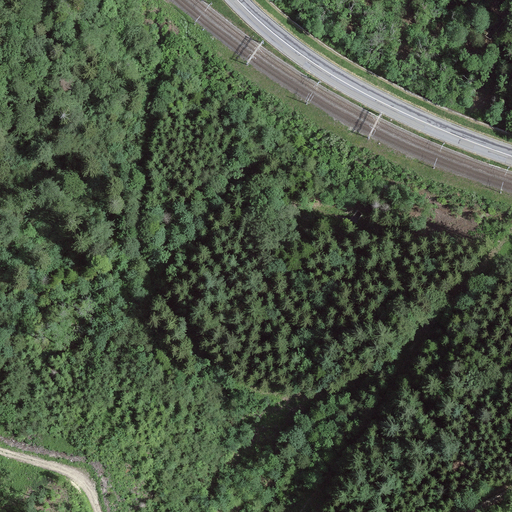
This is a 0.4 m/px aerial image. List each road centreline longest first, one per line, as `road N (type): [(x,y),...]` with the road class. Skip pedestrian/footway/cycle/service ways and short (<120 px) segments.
road 1 (primary): [(237,0),(338,78),(511,156)]
road 2 (track): [(96,511),(73,473),(0,451)]
